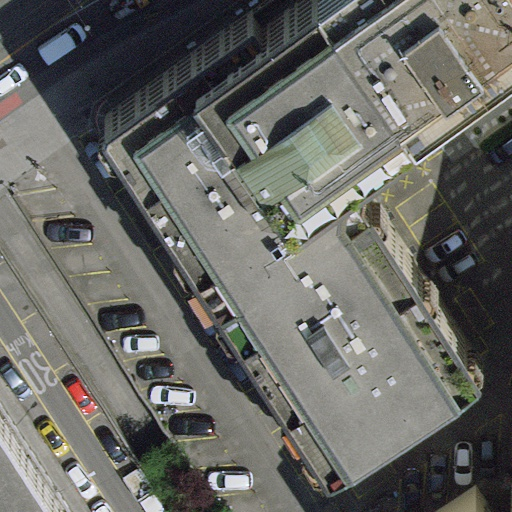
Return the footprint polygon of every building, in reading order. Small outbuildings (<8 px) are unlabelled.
[(262,0),(106,110),(222,289),(363,198),(349,178),(354,159),(419,114),(337,0),(262,0)] [(511,0),(337,0),(419,114),(444,96),(511,47),(511,0)] [(372,192),(363,198),(222,289),(331,458),(483,360),(372,192)] [(0,511),(37,511),(0,454),(0,419),(3,417),(0,412),(0,511)] [(496,511),(478,487),(441,511),(496,511)]
